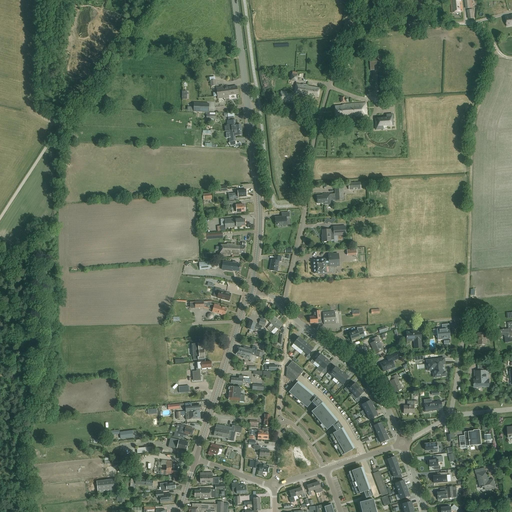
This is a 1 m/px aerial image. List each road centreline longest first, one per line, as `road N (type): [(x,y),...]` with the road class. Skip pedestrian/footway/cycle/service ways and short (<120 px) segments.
road 1 (secondary): [(254,292),(259,209),(234,0)]
road 2 (residential): [(282,307),(343,36)]
road 3 (track): [(466,313),(473,120),(496,52)]
road 4 (unclassified): [(150,0),(0,218)]
road 5 (track): [(511,58),(500,56),(476,23),(346,24)]
road 6 (secondary): [(196,459),(254,292)]
road 7 (tertiary): [(402,443),(358,367),(289,314)]
